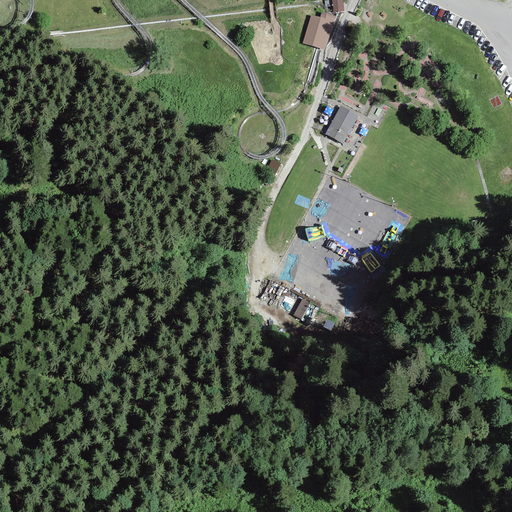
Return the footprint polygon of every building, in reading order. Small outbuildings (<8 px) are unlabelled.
[(344,11),(342,0),(331,0),(334,12),(344,11)] [(316,16),(311,15),(302,43),(318,48),(325,50),(336,17),(328,14),(325,13),(318,11),(316,16)] [(357,115),(341,107),(326,135),(342,144),(357,115)] [(280,164),(272,160),(266,169),(275,174),(280,164)] [(303,296),(293,314),(302,319),(312,301),(303,296)]
